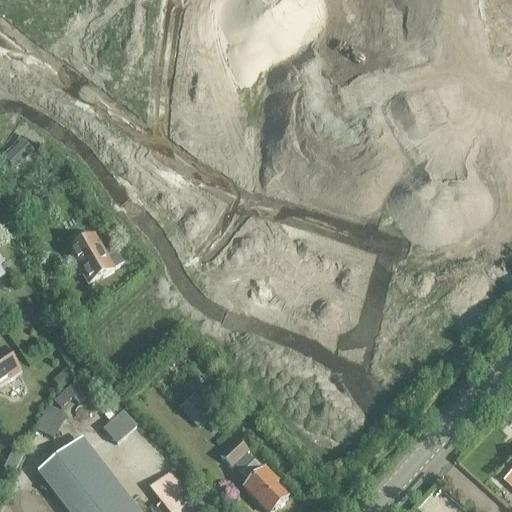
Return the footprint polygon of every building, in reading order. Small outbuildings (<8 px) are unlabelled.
[(137,0),(132,0),(101,31),(129,57),(160,28),(137,0)] [(250,0),(245,17),(282,25),(287,0),(250,0)] [(370,0),(399,16),(407,0),(370,0)] [(428,0),(428,1),(431,3),(458,21),(468,0),(428,0)] [(323,3),(304,31),(344,53),(360,27),(323,3)] [(433,32),(404,59),(431,83),(458,55),(433,32)] [(379,77),(342,85),(349,117),(389,108),(379,77)] [(262,81),(230,94),(245,125),(275,112),(262,81)] [(436,97),(404,121),(423,149),(456,125),(436,97)] [(290,125),(281,152),(317,161),(325,133),(290,125)] [(117,135),(86,156),(106,189),(137,168),(117,135)] [(353,164),(346,194),(381,201),(387,172),(353,164)] [(150,201),(124,226),(153,253),(178,226),(150,201)] [(256,202),(226,237),(262,264),(290,235),(256,202)] [(455,229),(435,250),(463,275),(485,250),(455,229)] [(95,238),(69,253),(89,287),(115,272),(125,266),(118,254),(108,260),(95,238)] [(214,263),(174,260),(180,297),(212,299),(214,263)] [(334,268),(302,267),(304,303),(334,303),(334,268)] [(397,273),(369,289),(396,316),(421,304),(397,273)] [(142,302),(105,318),(119,342),(149,325),(142,302)] [(266,319),(239,324),(252,361),(277,358),(266,319)] [(369,339),(338,341),(342,378),(377,372),(369,339)] [(0,355),(0,390),(21,377),(5,352),(0,355)] [(304,386),(282,402),(304,428),(326,409),(304,386)] [(80,408),(86,401),(79,394),(80,394),(73,387),(54,404),(61,412),(73,401),(80,408)] [(213,415),(221,407),(205,390),(197,398),(196,396),(180,411),(199,432),(215,417),(213,415)] [(37,432),(55,441),(66,419),(47,410),(37,432)] [(104,433),(118,448),(137,429),(123,415),(104,433)] [(265,472),(262,474),(246,457),(249,455),(238,444),(221,460),(231,471),(233,469),(250,486),(244,493),(262,511),(275,511),(287,501),(275,488),(277,485),(265,472)] [(135,511),(90,453),(80,460),(72,450),(38,477),(65,511),(135,511)] [(163,481),(149,493),(165,511),(201,511),(195,502),(186,511),(163,481)]
